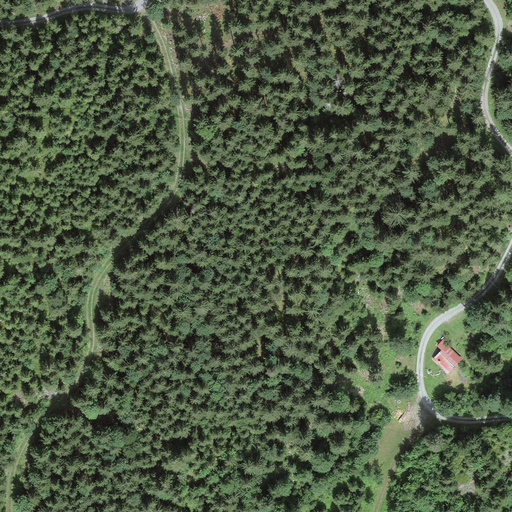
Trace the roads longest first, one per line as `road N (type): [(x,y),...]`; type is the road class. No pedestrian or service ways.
road 1 (track): [(140,0),(177,104),(175,185),(104,263),(90,299),(87,354),(15,454),(8,511)]
road 2 (track): [(511,416),(468,420),(428,408),(419,362),(435,323),(476,296),(511,243)]
road 3 (track): [(511,154),(483,102),(497,19),(485,0)]
road 4 (track): [(137,0),(0,21)]
